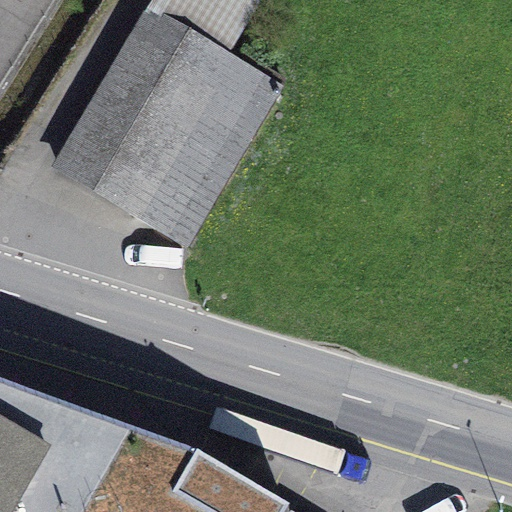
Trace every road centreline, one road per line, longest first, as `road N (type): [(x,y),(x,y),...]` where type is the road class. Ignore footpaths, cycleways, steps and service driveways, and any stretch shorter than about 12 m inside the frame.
road 1 (primary): [(0,292),(511,446)]
road 2 (track): [(0,220),(139,0)]
